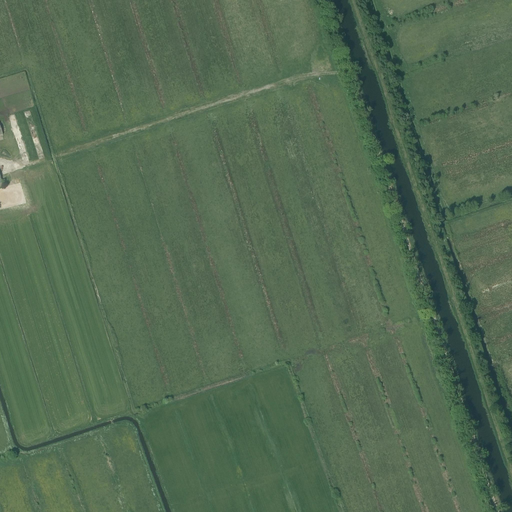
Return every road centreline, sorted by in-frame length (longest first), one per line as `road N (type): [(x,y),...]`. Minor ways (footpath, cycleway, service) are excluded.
road 1 (track): [(497,511),(326,0)]
road 2 (track): [(353,0),(511,472)]
